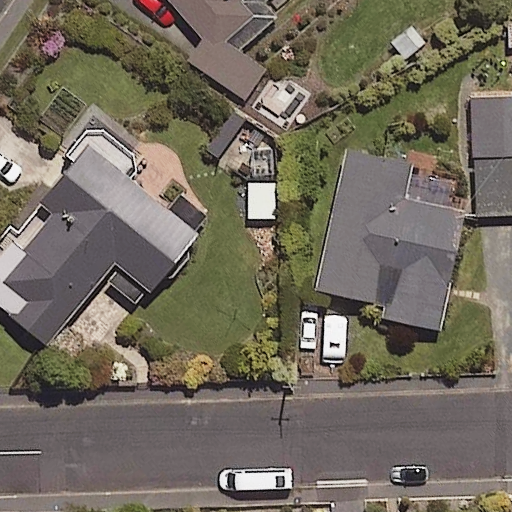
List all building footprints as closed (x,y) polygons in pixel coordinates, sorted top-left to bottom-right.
[(171,0),(206,40),(189,62),(243,105),(269,73),(240,49),(278,17),(266,2),(268,0),(171,0)] [(511,91),(468,93),(471,158),(511,157),(511,91)] [(202,151),(220,164),(250,122),(232,109),(202,151)] [(199,234),(135,180),(136,151),(108,128),(87,130),(66,156),(74,163),(39,205),(19,230),(13,225),(0,240),(0,252),(3,255),(0,258),(0,304),(49,345),(104,278),(139,306),(199,234)] [(406,201),(413,165),(347,152),(320,290),(386,302),(383,318),(442,329),(464,212),(406,201)] [(511,213),(511,157),(471,158),(473,215),(511,213)] [(247,220),(276,220),(276,179),(246,179),(247,220)]
